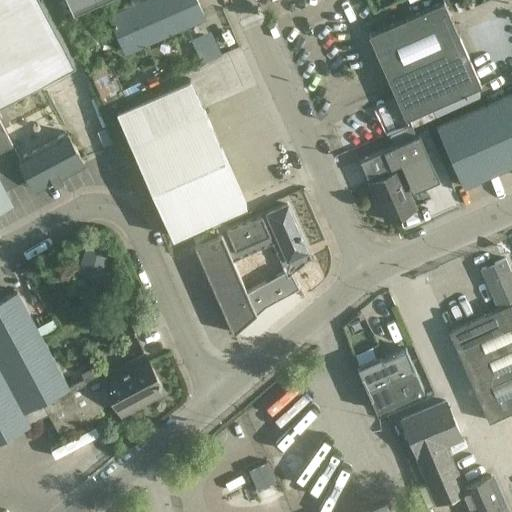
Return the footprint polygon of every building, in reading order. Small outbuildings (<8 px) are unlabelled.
[(0,0),(0,209),(13,203),(3,186),(10,182),(0,163),(0,101),(73,62),(39,0),(0,0)] [(199,0),(140,0),(128,6),(107,15),(125,54),(145,44),(207,17),(199,0)] [(407,119),(408,118),(482,86),(445,2),(370,35),(407,119)] [(216,33),(198,42),(206,59),(224,50),(216,33)] [(111,63),(90,71),(105,107),(126,98),(111,63)] [(130,97),(134,105),(118,112),(173,236),(247,204),(191,79),(155,96),(151,87),(130,97)] [(511,165),(511,94),(438,127),(465,186),(511,165)] [(0,163),(10,182),(27,173),(35,187),(62,173),(64,176),(85,164),(69,133),(20,159),(0,122),(0,163)] [(420,135),(416,136),(361,161),(371,183),(369,183),(386,221),(416,208),(406,184),(410,182),(414,191),(440,180),(420,135)] [(288,205),(222,234),(234,261),(273,244),(288,278),(293,274),(305,263),(301,254),(308,251),(288,205)] [(197,245),(195,246),(216,292),(234,333),(257,313),(247,291),(242,280),(234,261),(222,234),(216,237),(197,245)] [(78,272),(103,280),(110,258),(85,250),(78,272)] [(450,331),(490,421),(511,411),(511,270),(506,257),(482,268),(499,309),(450,331)] [(286,271),(247,291),(257,313),(266,305),(300,287),(293,274),(288,278),(286,271)] [(18,291),(0,301),(0,440),(32,423),(50,414),(61,435),(103,412),(100,407),(100,408),(91,391),(85,379),(69,387),(18,291)] [(360,369),(378,410),(424,390),(406,349),(360,369)] [(123,414),(165,391),(145,355),(103,377),(106,383),(91,391),(100,408),(100,407),(115,399),(123,414)] [(467,492),(465,488),(447,446),(463,438),(447,401),(402,421),(438,505),(464,494),(467,492)] [(52,448),(63,469),(109,444),(98,423),(52,448)] [(471,511),(508,511),(493,475),(465,488),(467,492),(464,494),(471,511)]
